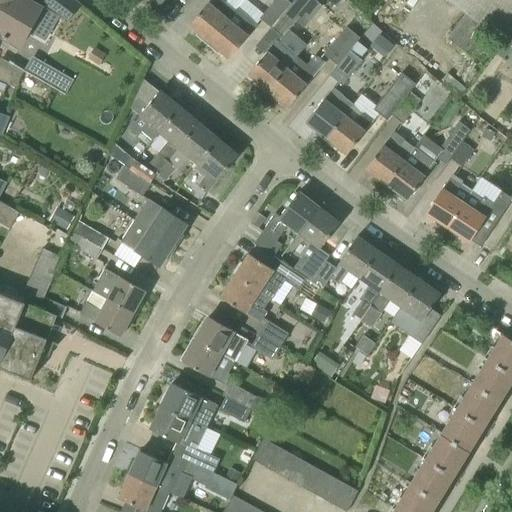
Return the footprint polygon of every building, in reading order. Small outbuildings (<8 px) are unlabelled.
[(0,0),(0,37),(19,48),(42,7),(41,6),(30,0),(0,0)] [(46,0),(41,6),(42,7),(69,22),(80,7),(72,0),(46,0)] [(212,0),(208,4),(190,28),(209,43),(228,21),(235,11),(226,3),(227,0),(212,0)] [(286,0),(275,0),(259,19),(271,29),(295,0),(294,0),(291,4),(286,0)] [(295,0),(271,29),(282,39),(296,22),(303,29),(322,7),(314,0),(295,0)] [(511,33),(511,32),(511,30),(511,0),(444,0),(466,16),(448,41),(474,60),(489,40),(486,37),(490,33),(504,43),(511,33)] [(228,21),(209,43),(229,60),(248,38),(247,37),(256,25),(248,18),(238,30),(228,21)] [(346,27),(323,55),(337,66),(329,76),(330,76),(350,51),(360,39),(346,27)] [(364,48),(357,42),(350,51),(357,57),(360,59),(367,50),(364,48)] [(268,92),(287,70),(297,58),(279,43),(278,44),(277,43),(268,54),(267,53),(248,76),(268,92)] [(95,48),(87,59),(96,65),(105,55),(95,48)] [(330,76),(339,84),(360,59),(350,51),(330,76)] [(297,58),(287,70),(268,92),(288,109),(306,87),(305,87),(324,64),(315,57),(308,67),(297,58)] [(0,81),(8,85),(17,89),(23,72),(1,59),(0,61),(0,81)] [(402,73),(373,110),(388,121),(391,116),(410,92),(416,85),(402,73)] [(326,140),(353,105),(334,90),(325,102),(324,101),(306,124),(326,140)] [(138,137),(142,132),(152,140),(159,133),(179,108),(160,92),(139,117),(140,118),(130,130),(138,137)] [(391,116),(402,124),(421,101),(410,92),(391,116)] [(364,133),(373,120),(353,105),(326,140),(346,156),(364,133)] [(168,141),(146,168),(156,175),(157,175),(199,125),(179,108),(159,133),(168,141)] [(0,113),(0,136),(1,137),(10,118),(0,113)] [(440,149),(443,151),(437,159),(445,166),(450,160),(462,143),(470,131),(459,123),(440,149)] [(218,141),(199,125),(157,175),(165,182),(175,171),(176,171),(188,158),(198,166),(218,141)] [(481,138),(492,142),(495,133),(485,129),(481,138)] [(385,186),(414,149),(394,134),(383,148),(365,171),(385,186)] [(238,157),(218,141),(198,166),(208,175),(198,187),(206,194),(217,182),(218,182),(238,157)] [(450,160),(461,168),(473,151),(462,143),(450,160)] [(116,161),(123,151),(115,144),(110,157),(116,161)] [(423,178),(434,163),(414,149),(385,186),(407,202),(424,179),(423,178)] [(130,171),(150,184),(153,180),(154,178),(156,175),(146,168),(137,162),(130,171)] [(51,172),(39,165),(38,175),(47,179),(51,172)] [(150,184),(130,171),(124,167),(116,179),(142,197),(151,185),(150,184)] [(472,191),(462,184),(452,177),(443,192),(442,191),(426,215),(447,229),(472,191)] [(482,244),(511,199),(500,192),(493,204),(472,191),(447,229),(469,244),(473,238),(482,244)] [(300,234),(318,209),(298,193),(280,217),(274,214),(254,245),(274,258),(282,246),(277,243),(289,226),(300,234)] [(187,225),(163,209),(148,199),(134,222),(173,247),(187,225)] [(0,223),(9,229),(18,214),(0,202),(0,223)] [(339,225),(318,209),(300,234),(311,243),(300,256),(302,257),(292,271),(295,273),(306,281),(311,284),(327,262),(330,257),(321,250),(339,225)] [(62,210),(55,222),(67,229),(74,217),(62,210)] [(108,239),(79,222),(74,233),(102,250),(108,239)] [(173,247),(134,222),(126,233),(120,242),(135,252),(134,252),(159,268),(173,247)] [(74,233),(69,244),(96,260),(102,250),(74,233)] [(378,253),(357,238),(338,264),(339,265),(337,269),(327,262),(311,284),(321,290),(330,279),(338,285),(348,271),(360,279),(378,253)] [(57,268),(61,257),(42,249),(37,260),(57,268)] [(360,279),(369,285),(359,300),(362,303),(353,316),(362,322),(399,267),(396,265),(398,262),(393,258),(390,261),(378,253),(360,279)] [(235,277),(270,300),(271,301),(278,289),(280,290),(286,281),(273,272),(274,271),(249,255),(235,277)] [(52,279),(57,268),(37,260),(33,271),(52,279)] [(399,267),(362,322),(370,327),(389,299),(402,308),(420,281),(408,273),(409,271),(404,267),(403,269),(399,267)] [(47,290),(52,279),(33,271),(28,282),(47,290)] [(104,271),(92,293),(133,315),(145,292),(120,278),(120,279),(104,271)] [(263,311),(270,300),(235,277),(220,299),(245,315),(245,314),(260,324),(267,313),(263,311)] [(431,310),(440,296),(420,281),(402,308),(392,321),(423,343),(441,317),(431,310)] [(23,292),(43,301),(44,298),(47,290),(28,282),(23,292)] [(133,315),(92,293),(86,303),(79,315),(96,324),(95,325),(121,337),(133,315)] [(52,332),(57,320),(57,319),(0,294),(0,367),(32,380),(52,332)] [(39,309),(62,319),(66,308),(44,298),(43,301),(39,309)] [(318,305),(311,316),(325,324),(331,312),(318,305)] [(196,341),(234,362),(241,351),(243,352),(248,342),(233,334),(234,332),(208,318),(196,341)] [(288,334),(267,321),(259,335),(280,348),(288,334)] [(259,335),(251,348),(272,361),(280,348),(259,335)] [(511,340),(503,335),(472,385),(500,403),(511,383),(511,340)] [(228,374),(234,362),(196,341),(183,363),(209,378),(210,377),(222,384),(228,374)] [(359,367),(367,356),(360,351),(352,362),(359,367)] [(312,366),(318,370),(327,356),(321,352),(312,366)] [(280,412),(257,398),(229,383),(222,397),(225,399),(248,411),(249,411),(273,425),(280,412)] [(161,407),(190,422),(196,409),(211,417),(216,406),(200,399),(201,398),(173,384),(161,407)] [(469,453),(500,403),(472,385),(441,435),(469,453)] [(405,405),(408,400),(401,397),(398,402),(405,405)] [(225,399),(219,410),(242,422),(248,411),(225,399)] [(190,422),(161,407),(150,430),(178,445),(179,444),(194,451),(199,442),(183,434),(190,422)] [(438,503),(469,453),(441,435),(410,485),(438,503)] [(262,467),(273,446),(266,442),(263,440),(252,462),(262,467)] [(284,452),(273,446),(262,467),(273,473),(284,452)] [(219,460),(197,450),(191,463),(213,474),(219,460)] [(167,494),(172,481),(177,483),(182,473),(165,465),(166,464),(140,452),(129,476),(167,494)] [(284,452),(273,473),(283,479),(295,458),(284,452)] [(295,458),(283,479),(294,485),(305,464),(295,458)] [(191,463),(185,476),(207,487),(213,474),(191,463)] [(305,464),(294,485),(304,491),(316,469),(305,464)] [(231,468),(226,478),(236,483),(241,474),(231,468)] [(316,469),(304,491),(315,497),(326,475),(316,469)] [(236,485),(213,474),(207,487),(205,489),(230,501),(232,497),(238,486),(236,485)] [(326,475),(315,497),(325,502),(337,481),(334,480),(326,475)] [(160,511),(169,494),(167,494),(129,476),(119,500),(124,502),(119,511),(160,511)] [(337,481),(325,502),(336,508),(348,487),(343,484),(337,481)] [(432,511),(438,503),(410,485),(393,511),(432,511)] [(342,511),(347,511),(358,493),(348,487),(336,508),(342,511)] [(224,511),(237,511),(243,503),(232,497),(230,501),(224,511)] [(237,511),(251,511),(253,509),(243,503),(237,511)]
